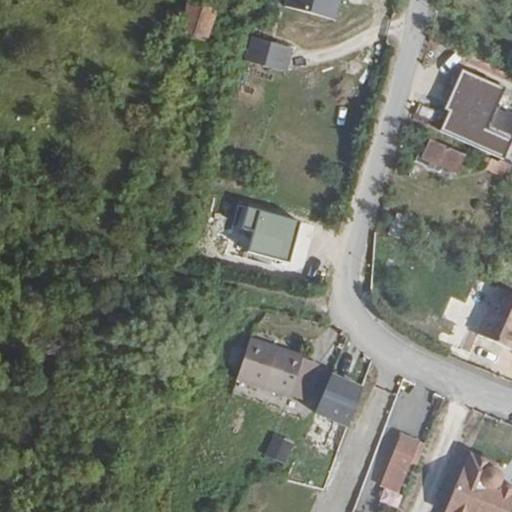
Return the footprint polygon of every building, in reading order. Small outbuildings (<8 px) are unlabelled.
[(188,0),(179,34),(210,42),(219,8),(188,0)] [(365,0),(302,0),(298,15),(347,29),(355,0),(364,0),(366,0),(365,0)] [(247,42),(240,66),(278,78),(286,54),(247,42)] [(430,125),(493,153),(502,134),(477,124),(495,82),(452,63),(439,92),(448,97),(443,108),(438,106),(430,125)] [(511,112),(491,103),(483,120),(511,133),(511,112)] [(429,139),(420,161),(459,175),(467,153),(429,139)] [(511,289),(490,280),(468,328),(500,342),(511,317),(511,289)] [(106,313),(91,309),(86,326),(101,331),(106,313)] [(505,344),(511,328),(511,317),(500,342),(505,344)] [(86,326),(82,338),(97,343),(101,331),(86,326)] [(249,334),(235,330),(225,360),(240,365),(249,334)] [(240,367),(290,381),(304,347),(250,330),(249,334),(240,367)] [(305,356),(308,347),(304,347),(290,381),(298,384),(300,375),(305,356)] [(314,381),(319,360),(305,356),(300,375),(314,381)] [(364,386),(333,373),(318,411),(350,424),(364,386)] [(279,419),(271,437),(295,448),(303,429),(279,419)] [(422,442),(401,433),(381,483),(396,489),(408,459),(414,462),(422,442)] [(495,453),(472,443),(448,504),(468,511),(508,511),(511,502),(511,475),(503,472),(505,467),(505,462),(500,457),(494,457),(495,453)]
